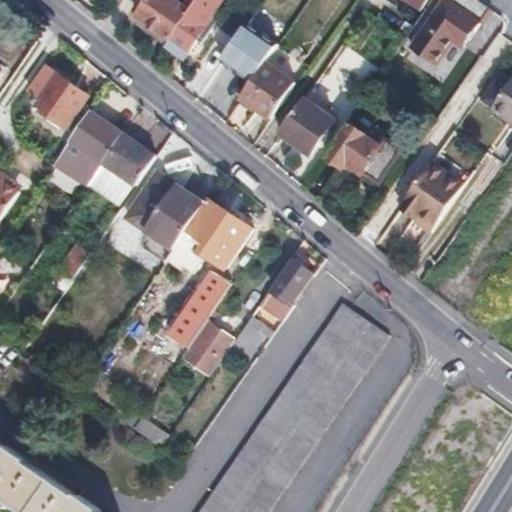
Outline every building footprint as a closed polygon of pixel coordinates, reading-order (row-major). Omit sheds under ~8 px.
[(149,0),(139,16),(172,38),(191,10),(176,0),(149,0)] [(172,38),(166,46),(183,58),(188,50),(190,52),(198,40),(203,43),(232,0),(198,0),(191,10),(172,38)] [(408,0),(424,11),(432,0),(408,0)] [(464,48),(492,10),(477,0),(447,0),(449,1),(414,50),(437,66),(455,41),(464,48)] [(249,23),(223,61),(253,82),(267,63),(280,44),(249,23)] [(212,47),(202,62),(215,70),(225,55),(212,47)] [(333,80),(358,90),(369,59),(344,50),(333,80)] [(496,106),(511,117),(511,50),(503,65),(481,95),(496,106)] [(267,63),(253,82),(243,97),(254,105),(275,118),(298,84),(267,63)] [(43,98),(36,107),(67,129),(89,96),(58,75),(46,66),(31,89),(43,98)] [(243,97),(239,103),(250,111),(254,105),(243,97)] [(307,99),(283,133),(314,154),(338,121),(307,99)] [(90,112),(55,162),(82,182),(98,159),(103,162),(114,148),(123,135),(90,112)] [(352,126),(330,158),(348,170),(352,165),(368,176),(369,175),(380,183),(401,151),(386,140),(381,147),(352,126)] [(114,148),(103,162),(88,185),(123,208),(139,186),(157,159),(123,135),(114,148)] [(82,182),(88,185),(103,162),(98,159),(82,182)] [(434,161),(404,203),(437,226),(467,184),(434,161)] [(0,179),(20,193),(23,188),(0,171),(0,179)] [(160,174),(130,218),(167,243),(196,198),(160,174)] [(0,221),(20,193),(0,179),(0,221)] [(187,231),(182,239),(188,244),(194,235),(207,244),(201,253),(227,270),(254,230),(211,200),(190,233),(187,231)] [(59,270),(72,279),(90,253),(76,244),(59,270)] [(175,248),(167,261),(182,270),(190,258),(175,248)] [(263,308),(284,322),(295,306),(293,305),(314,275),(294,261),(273,291),(273,295),(263,308)] [(171,336),(190,349),(207,322),(233,285),(213,272),(171,336)] [(389,337),(344,306),(256,434),(211,499),(202,511),(270,511),(333,421),(389,337)] [(265,327),(251,317),(234,341),(232,344),(250,356),(265,336),(260,333),(265,327)] [(190,349),(184,358),(205,372),(212,364),(209,361),(212,357),(219,362),(232,344),(234,341),(207,322),(190,349)] [(144,416),(135,429),(161,448),(170,434),(144,416)] [(0,443),(0,497),(4,501),(20,511),(100,511),(101,510),(80,496),(78,498),(27,463),(29,460),(8,446),(6,448),(0,443)]
